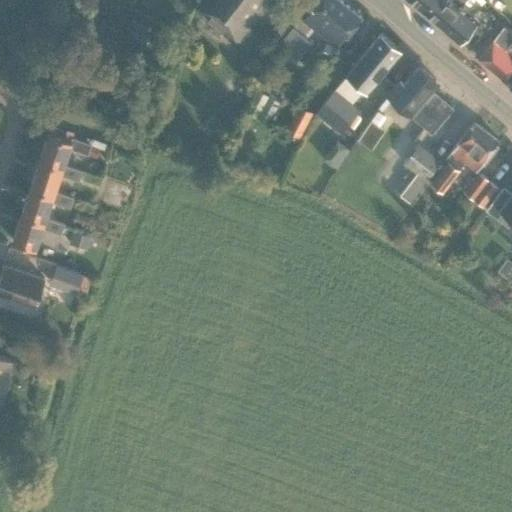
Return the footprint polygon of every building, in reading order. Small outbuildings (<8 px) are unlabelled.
[(240,39),(270,0),(193,0),(192,2),(240,39)] [(316,0),(303,17),(314,26),(336,44),(362,13),(345,0),(316,0)] [(428,0),(422,8),(442,25),(463,0),(428,0)] [(463,0),(442,25),(459,39),(475,20),(479,24),(488,12),(477,4),(474,8),(464,0),(463,0)] [(481,32),(487,37),(496,28),(490,22),(481,32)] [(292,24),(280,42),(296,55),(310,37),(304,33),(292,24)] [(506,79),(511,72),(511,31),(504,24),(477,55),(506,79)] [(366,89),(398,51),(393,47),(396,44),(381,31),(347,73),(366,89)] [(154,83),(169,89),(183,54),(168,48),(154,83)] [(453,103),(433,87),(434,85),(430,82),(435,76),(420,63),(404,81),(401,78),(388,93),(411,112),(412,111),(432,128),(453,103)] [(341,130),(360,107),(336,86),(316,110),(341,130)] [(286,128),(299,135),(312,111),(299,103),(286,128)] [(373,117),(361,134),(374,143),(386,126),(373,117)] [(459,167),(463,162),(465,160),(476,169),(500,138),(474,118),(451,148),(451,149),(445,156),(448,158),(431,181),(442,189),(460,167),(459,167)] [(49,129),(40,156),(63,164),(63,161),(69,145),(88,151),(91,141),(72,135),(71,137),(49,129)] [(400,193),(410,200),(440,159),(417,142),(417,143),(403,133),(391,149),(405,159),(404,161),(417,171),(400,193)] [(93,143),(90,152),(97,154),(100,145),(93,143)] [(327,150),(323,156),(333,163),(337,157),(327,150)] [(54,190),(55,188),(60,171),(79,178),(82,168),(63,161),(63,164),(40,156),(31,182),(54,190)] [(465,189),(483,203),(497,184),(479,170),(465,189)] [(104,199),(127,208),(135,186),(113,177),(104,199)] [(73,194),(55,188),(54,190),(31,182),(22,209),(45,217),(46,214),(51,198),(70,204),(73,194)] [(511,193),(511,194),(501,187),(487,207),(508,223),(511,218),(511,193)] [(45,217),(22,209),(12,237),(35,245),(42,225),(61,231),(65,221),(46,214),(45,217)] [(73,228),(70,240),(87,246),(91,234),(73,228)] [(0,290),(35,303),(44,276),(4,262),(0,273),(0,290)] [(79,287),(85,289),(88,278),(82,276),(84,271),(58,262),(50,283),(77,292),(79,287)] [(0,386),(10,356),(0,352),(0,386)]
